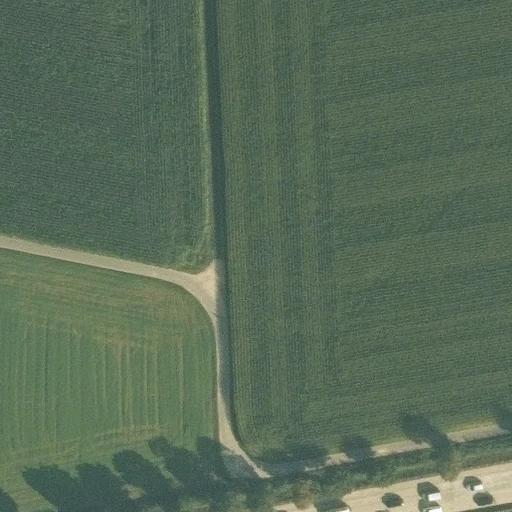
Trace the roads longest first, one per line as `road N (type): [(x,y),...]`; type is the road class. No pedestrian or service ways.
road 1 (track): [(511,427),(226,474),(218,286),(0,241)]
road 2 (motorway): [(511,488),(384,511)]
